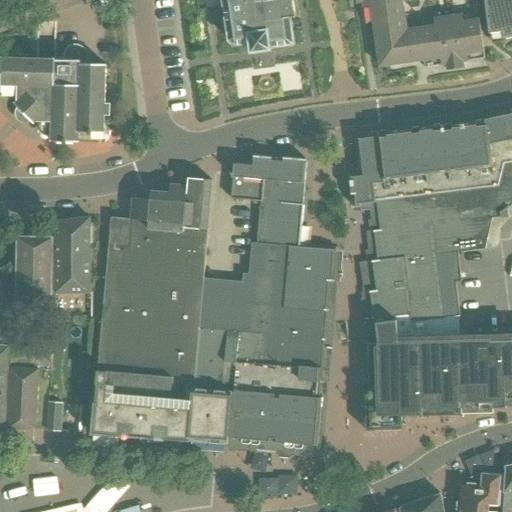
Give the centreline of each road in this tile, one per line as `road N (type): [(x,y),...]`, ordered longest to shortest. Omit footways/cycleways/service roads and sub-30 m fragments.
road 1 (residential): [(337,116),(357,255),(351,454),(373,494)]
road 2 (residential): [(337,116),(275,125),(164,164)]
road 3 (residential): [(346,115),(485,98),(511,87)]
road 4 (residential): [(164,164),(105,184),(0,188)]
road 5 (residential): [(140,0),(164,164)]
road 6 (residential): [(373,494),(443,453),(511,430)]
